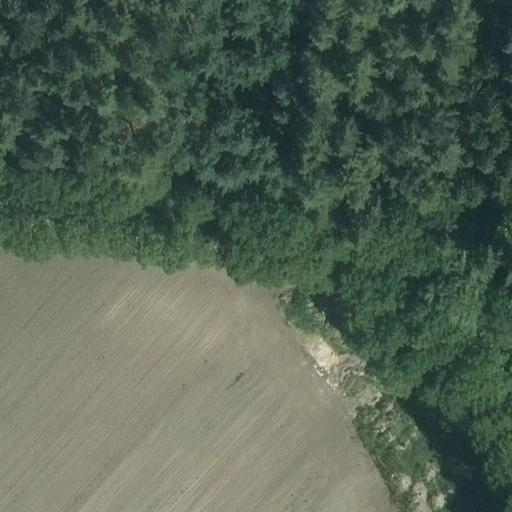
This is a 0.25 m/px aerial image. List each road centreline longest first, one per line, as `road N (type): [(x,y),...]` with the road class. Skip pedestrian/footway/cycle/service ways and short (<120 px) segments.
road 1 (track): [(511,452),(327,226),(0,176)]
road 2 (track): [(327,226),(511,251)]
